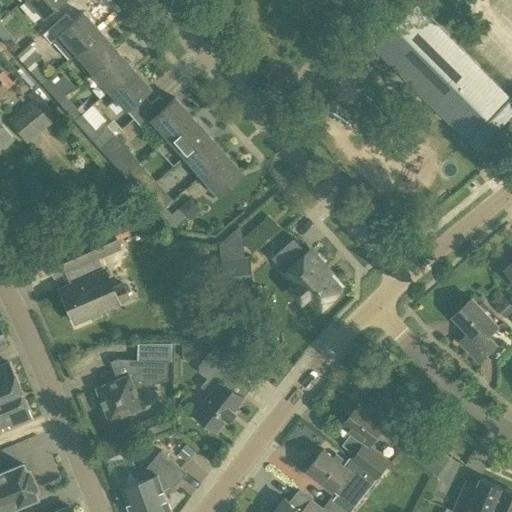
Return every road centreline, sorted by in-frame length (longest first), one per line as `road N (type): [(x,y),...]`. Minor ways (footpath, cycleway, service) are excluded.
road 1 (residential): [(401,275),(155,0)]
road 2 (tertiary): [(205,511),(372,304)]
road 3 (secondary): [(101,511),(0,273)]
road 4 (residential): [(511,428),(449,389),(372,304)]
road 5 (tertiary): [(401,275),(511,189)]
